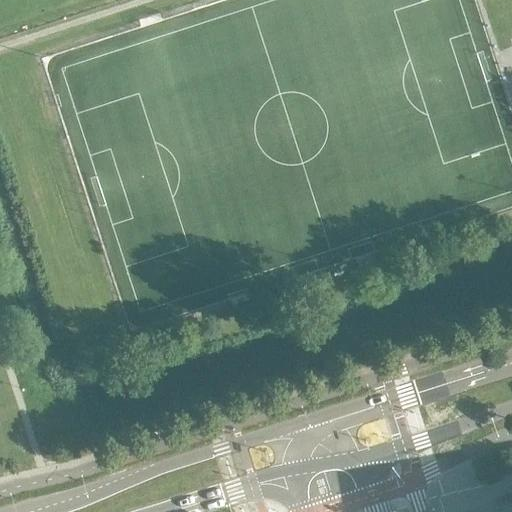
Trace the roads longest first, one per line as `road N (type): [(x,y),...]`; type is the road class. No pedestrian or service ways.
road 1 (secondary): [(310,423),(56,511)]
road 2 (secondary): [(511,362),(310,423)]
road 3 (secondary): [(359,457),(511,407)]
road 4 (secondary): [(168,511),(291,476)]
